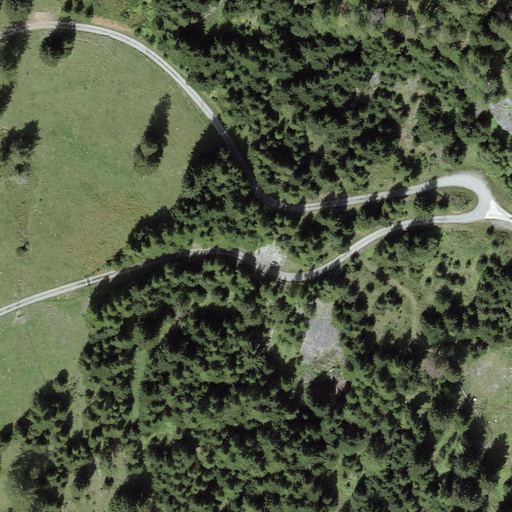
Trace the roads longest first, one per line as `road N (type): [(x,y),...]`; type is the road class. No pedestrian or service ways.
road 1 (track): [(484,207),(471,181),(284,207),(264,195),(177,77),(135,43),(71,24),(0,33)]
road 2 (track): [(0,312),(199,251),(231,252),(299,278),(387,230),(476,216),(484,207)]
